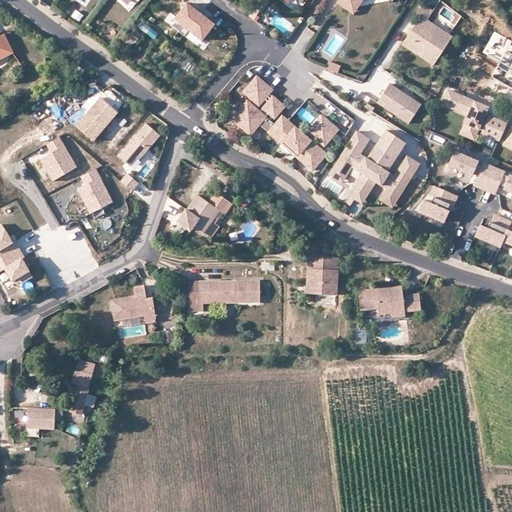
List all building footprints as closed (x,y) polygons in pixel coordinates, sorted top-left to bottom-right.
[(339,0),(338,3),(347,9),(352,0),(359,5),(362,0),(392,0),(393,0),(392,0),(339,0)] [(354,13),(359,5),(352,0),(347,9),(354,13)] [(204,41),(216,25),(189,4),(177,19),(204,41)] [(427,20),(433,11),(422,4),(416,13),(421,16),(408,35),(427,48),(421,57),(434,65),(452,36),(449,34),(432,23),(427,20)] [(78,12),(74,17),(80,21),(84,16),(78,12)] [(143,23),(139,29),(156,40),(160,33),(143,23)] [(136,41),(142,34),(136,29),(131,37),(136,41)] [(0,53),(3,52),(2,49),(10,44),(3,30),(0,31),(0,53)] [(511,41),(494,31),(483,53),(501,62),(493,77),(511,87),(511,46),(509,45),(511,41)] [(427,48),(408,35),(402,44),(421,57),(427,48)] [(10,44),(2,49),(3,52),(0,53),(0,55),(13,50),(10,44)] [(338,73),(341,66),(329,61),(326,68),(338,73)] [(79,65),(76,70),(84,77),(87,72),(79,65)] [(459,73),(451,69),(447,77),(456,81),(459,73)] [(247,102),(232,120),(250,135),(259,125),(282,144),(284,142),(307,161),(305,164),(313,170),(327,154),(311,141),(314,137),(322,143),(329,135),(332,137),(338,130),(322,116),(305,136),(288,122),(281,130),(275,125),(266,117),(269,113),(275,118),(284,107),(269,94),(272,90),(257,77),(244,93),(259,106),(264,100),(268,103),(260,113),(247,102)] [(408,122),(421,102),(390,81),(376,102),(408,122)] [(465,124),(479,129),(484,132),(484,134),(499,140),(506,123),(490,116),(488,119),(483,117),(488,107),(448,90),(442,104),(469,116),(465,124)] [(103,101),(79,128),(97,143),(120,115),(103,101)] [(281,130),(288,122),(282,117),(275,125),(281,130)] [(163,137),(148,124),(120,158),(132,168),(139,160),(142,162),(163,137)] [(475,140),(479,129),(465,124),(461,134),(475,140)] [(370,139),(357,131),(332,171),(341,177),(349,165),(363,173),(356,184),(370,192),(376,182),(391,191),(386,198),(396,204),(421,164),(408,156),(396,176),(388,171),(387,170),(396,156),(397,157),(406,142),(387,130),(377,145),(379,146),(370,160),(361,154),(370,139)] [(324,146),(332,137),(329,135),(322,143),(324,146)] [(78,168),(62,138),(47,146),(52,154),(42,159),(53,181),(78,168)] [(307,161),(284,142),(282,144),(305,164),(307,161)] [(478,162),(455,152),(449,165),(472,175),(473,173),(479,176),(475,185),(495,194),(499,185),(505,187),(504,189),(511,192),(511,175),(510,175),(509,177),(504,174),(505,171),(485,162),(483,166),(478,163),(478,162)] [(388,171),(397,157),(396,156),(387,170),(388,171)] [(352,167),(349,165),(341,177),(332,171),(330,174),(343,182),(352,167)] [(116,205),(99,170),(82,178),(86,186),(80,190),(93,216),(116,205)] [(140,184),(128,174),(122,182),(134,192),(140,184)] [(356,199),(363,188),(356,184),(349,195),(356,199)] [(424,200),(419,211),(444,222),(449,210),(448,210),(450,204),(453,206),(457,196),(434,187),(431,196),(434,197),(431,203),(424,200)] [(363,203),(370,192),(363,188),(356,199),(363,203)] [(394,207),(396,204),(386,198),(391,191),(388,189),(381,199),(394,207)] [(230,202),(214,191),(207,201),(196,193),(185,208),(176,220),(189,229),(192,224),(203,231),(210,220),(218,209),(223,213),(230,202)] [(503,241),(508,229),(511,222),(495,215),(492,223),(490,222),(488,228),(481,225),(476,236),(501,247),(503,241)] [(218,225),(210,220),(203,231),(210,236),(218,225)] [(36,280),(4,225),(0,227),(0,276),(8,271),(19,290),(36,280)] [(503,241),(511,244),(511,231),(508,229),(503,241)] [(337,256),(308,255),(306,292),(335,294),(337,256)] [(201,294),(202,280),(192,280),(192,294),(201,294)] [(202,280),(201,294),(192,294),(192,309),(206,309),(206,302),(263,302),(263,280),(202,280)] [(0,290),(3,296),(16,289),(12,281),(0,287),(0,290)] [(149,300),(148,297),(146,284),(136,286),(137,294),(113,298),(117,318),(143,314),(143,312),(146,311),(147,322),(158,320),(154,298),(149,300)] [(401,293),(400,284),(355,289),(358,310),(375,308),(376,314),(389,313),(389,317),(403,316),(403,311),(409,311),(419,309),(417,292),(401,293)] [(96,363),(80,358),(72,383),(78,385),(70,411),(81,414),(96,363)] [(54,408),(28,406),(27,425),(53,426),(54,408)]
